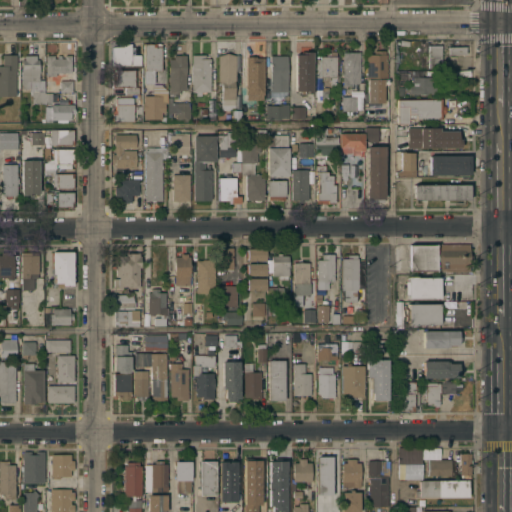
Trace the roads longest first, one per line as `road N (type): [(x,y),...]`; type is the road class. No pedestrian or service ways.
road 1 (residential): [(0,28),(511,25)]
road 2 (residential): [(0,230),(511,228)]
road 3 (residential): [(0,434),(511,432)]
road 4 (residential): [(92,0),(93,511)]
